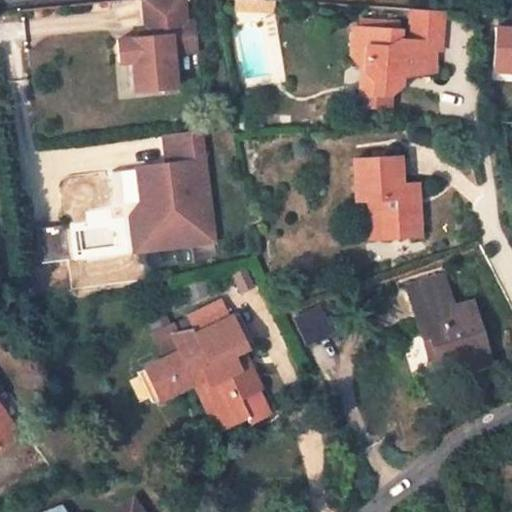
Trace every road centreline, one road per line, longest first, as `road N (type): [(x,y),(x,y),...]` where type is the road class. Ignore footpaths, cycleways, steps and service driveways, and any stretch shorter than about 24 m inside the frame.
road 1 (unknown): [(511,268),(478,178),(460,39)]
road 2 (residential): [(511,409),(361,511)]
